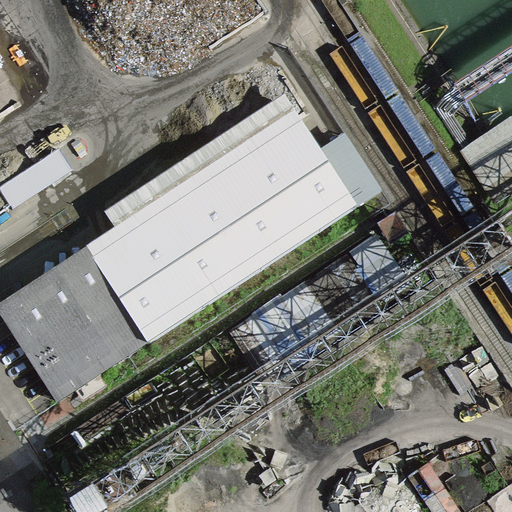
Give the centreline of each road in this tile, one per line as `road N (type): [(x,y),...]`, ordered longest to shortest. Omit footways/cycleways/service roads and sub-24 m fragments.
road 1 (unknown): [(0,241),(73,191),(119,151),(135,125),(137,71),(83,0)]
road 2 (unknown): [(351,454),(454,406),(511,407)]
